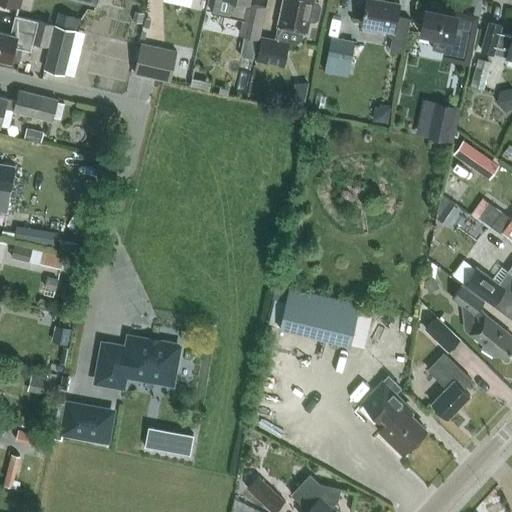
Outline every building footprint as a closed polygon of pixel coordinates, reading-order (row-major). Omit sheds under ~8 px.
[(232,0),(229,18),(243,22),(240,36),(244,37),(240,57),(253,60),(257,39),(259,39),(266,7),(248,3),(248,2),(249,2),(249,0),(232,0)] [(283,0),(278,25),(279,26),(276,39),(289,42),(289,43),(294,44),(301,39),(303,31),(308,32),(310,20),(314,21),(318,18),(321,6),(319,2),(314,1),(314,0),(283,0)] [(366,0),(362,23),(394,29),(390,49),(404,52),(411,18),(410,18),(410,19),(397,16),(400,2),(391,0),(366,0)] [(435,36),(433,48),(444,51),(444,54),(443,54),(465,59),(470,35),(454,31),(458,15),(426,8),(421,33),(435,36)] [(20,62),(23,48),(31,50),(33,42),(48,45),(53,24),(38,20),(16,15),(11,34),(0,30),(0,57),(11,60),(12,60),(20,62)] [(494,53),(496,45),(509,49),(507,57),(511,58),(511,35),(500,32),(502,25),(489,22),(481,50),(494,53)] [(44,69),(65,74),(76,29),(55,24),(44,69)] [(284,66),(289,43),(289,42),(276,39),(262,36),(257,60),(284,66)] [(330,39),(327,58),(351,63),(354,43),(330,39)] [(177,49),(142,41),(135,73),(170,81),(177,49)] [(484,89),(492,61),(479,58),(471,86),(484,89)] [(0,124),(5,107),(14,109),(14,110),(53,119),(58,100),(19,90),(17,101),(7,98),(7,97),(0,95),(0,124)] [(448,140),(455,105),(438,102),(431,137),(448,140)] [(468,159),(479,166),(487,156),(476,148),(468,159)] [(0,210),(8,212),(15,165),(0,163),(0,210)] [(454,217),(459,208),(449,201),(443,209),(454,217)] [(482,214),(480,217),(491,225),(502,211),(490,203),(482,214)] [(475,209),(472,214),(478,219),(480,217),(482,214),(475,209)] [(502,211),(491,225),(501,233),(502,231),(511,237),(511,218),(502,211)] [(480,217),(478,219),(511,243),(511,237),(502,231),(501,233),(491,225),(480,217)] [(14,238),(29,240),(31,228),(16,225),(14,238)] [(64,256),(16,244),(12,257),(61,269),(64,256)] [(477,266),(465,282),(493,303),(511,317),(511,266),(500,283),(477,266)] [(429,293),(440,288),(435,278),(436,273),(424,282),(429,293)] [(466,327),(485,343),(483,347),(494,354),(495,352),(496,353),(497,351),(505,357),(511,348),(511,337),(510,335),(511,334),(486,313),(484,315),(477,309),(483,300),(461,283),(452,296),(467,308),(463,313),(466,327)] [(280,327),(350,343),(360,301),(290,285),(280,327)] [(448,351),(461,338),(438,315),(425,328),(448,351)] [(175,363),(178,346),(175,345),(175,343),(162,340),(161,342),(130,337),(128,348),(126,348),(127,346),(107,342),(106,344),(104,344),(98,380),(123,384),(125,373),(172,382),(173,376),(175,376),(178,363),(175,363)] [(464,387),(472,379),(444,352),(428,369),(447,387),(432,402),(448,418),(471,394),(464,387)] [(47,378),(32,374),(28,389),(51,395),(56,374),(48,372),(47,378)] [(407,403),(384,381),(366,399),(385,418),(389,414),(392,417),(380,429),(403,453),(409,447),(426,429),(404,406),(407,403)] [(64,431),(107,439),(112,411),(69,403),(64,431)] [(21,428),(19,438),(40,441),(42,432),(21,428)] [(169,450),(190,454),(193,438),(172,434),(169,450)] [(320,483),(310,474),(291,494),(308,509),(304,511),(332,511),(330,509),(332,507),(331,506),(337,499),(339,489),(340,489),(340,488),(320,483)] [(273,511),(284,501),(258,477),(247,488),(273,511)]
